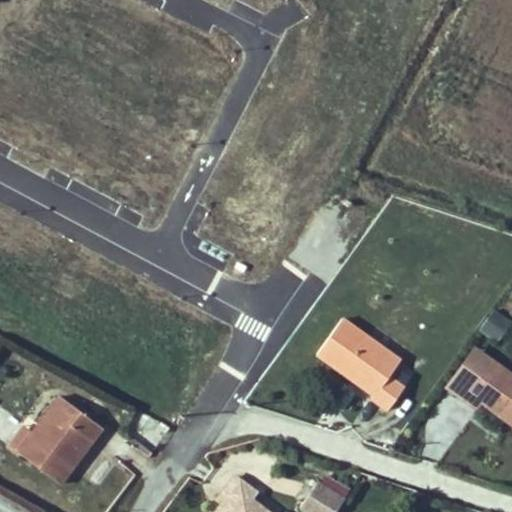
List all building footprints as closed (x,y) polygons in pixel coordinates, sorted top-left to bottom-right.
[(495,340),(509,321),(493,310),(479,329),(495,340)] [(388,377),(400,360),(342,318),(316,354),(354,381),(357,377),(377,391),(374,395),(372,399),(387,410),(403,388),(388,377)] [(467,393),(477,380),(466,373),(481,352),(476,348),(447,388),(477,409),(481,403),(467,393)] [(511,374),(481,352),(466,373),(477,380),(467,393),(511,424),(511,374)] [(377,391),(357,377),(354,381),(374,395),(377,391)] [(60,484),(102,428),(60,396),(17,452),(60,484)] [(17,452),(32,432),(23,425),(8,445),(17,452)] [(343,499),(348,491),(324,476),(319,484),(343,499)] [(267,511),(252,500),(257,493),(235,477),(216,501),(221,504),(228,510),(225,511),(267,511)] [(319,484),(317,482),(300,507),(307,511),(333,511),(343,499),(319,484)]
